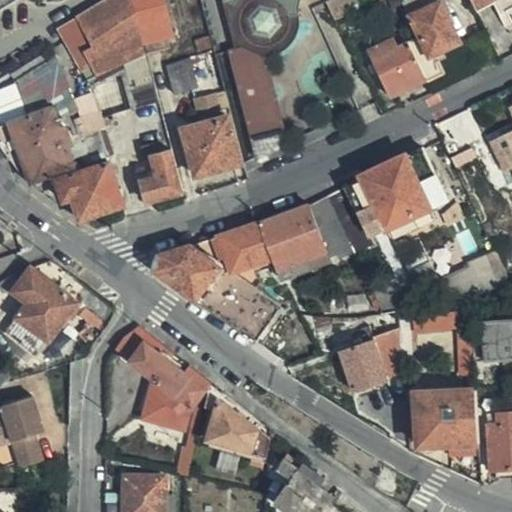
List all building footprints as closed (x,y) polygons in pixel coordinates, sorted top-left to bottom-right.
[(160,104),(147,54),(171,49),(168,40),(176,38),(165,0),(109,0),(58,29),(83,73),(91,68),(98,82),(126,69),(135,110),(160,104)] [(221,0),(233,43),(299,14),(298,10),(300,1),(301,0),(221,0)] [(332,0),(328,2),(327,3),(336,21),(351,14),(349,9),(359,4),(357,0),(332,0)] [(400,0),(409,14),(402,17),(407,27),(413,24),(420,36),(407,43),(426,82),(444,74),(435,54),(459,42),(440,3),(422,10),(416,0),(400,0)] [(511,0),(470,0),(474,7),(489,0),(493,7),(498,17),(511,9),(511,0)] [(489,0),(474,7),(478,14),(493,7),(489,0)] [(299,14),(233,43),(235,51),(229,51),(257,160),(288,145),(263,55),(274,53),(281,51),(288,47),(294,39),(299,29),(300,16),(299,14)] [(369,36),(375,47),(392,39),(386,28),(369,36)] [(396,48),(407,43),(403,34),(392,39),(396,48)] [(390,99),(426,82),(407,43),(396,48),(392,39),(375,47),(367,51),(390,99)] [(190,59),(166,67),(173,95),(198,89),(190,59)] [(32,185),(76,169),(68,147),(72,145),(67,127),(61,129),(54,112),(73,102),(66,91),(72,87),(58,60),(15,84),(33,114),(0,127),(0,143),(23,178),(32,185)] [(230,109),(226,92),(216,94),(221,110),(230,109)] [(221,110),(216,94),(201,98),(193,100),(198,118),(221,110)] [(194,177),(199,176),(240,164),(227,115),(199,124),(181,129),(194,177)] [(151,158),(159,155),(156,143),(139,146),(143,160),(151,158)] [(184,193),(172,151),(159,155),(151,158),(153,165),(156,175),(141,181),(147,203),(184,193)] [(342,190),(329,197),(355,254),(374,245),(370,237),(388,229),(432,208),(448,201),(426,151),(409,160),(342,190)] [(116,184),(109,163),(85,170),(91,192),(116,184)] [(137,169),(141,181),(156,175),(153,165),(137,169)] [(91,192),(85,170),(56,179),(62,201),(72,198),(91,192)] [(72,198),(80,219),(123,206),(116,184),(91,192),(72,198)] [(263,223),(278,266),(283,281),(284,282),(342,260),(355,254),(329,197),(311,207),(263,223)] [(437,221),(432,208),(388,229),(394,240),(437,221)] [(258,272),(278,266),(263,223),(220,237),(194,246),(194,247),(214,263),(228,257),(235,274),(259,288),(261,283),(258,272)] [(255,293),(259,288),(235,274),(228,257),(214,263),(194,247),(194,246),(160,257),(157,271),(258,344),(282,311),(255,293)] [(432,267),(374,294),(382,311),(448,303),(432,267)] [(82,305),(31,268),(13,291),(29,303),(5,333),(38,356),(66,316),(72,321),(82,305)] [(268,287),(261,283),(259,288),(264,293),(268,287)] [(81,316),(103,333),(106,329),(108,326),(85,308),(81,316)] [(472,325),(471,312),(464,313),(465,326),(472,325)] [(445,332),(442,316),(428,318),(430,333),(445,332)] [(511,322),(485,324),(487,362),(511,360),(511,322)] [(118,349),(132,360),(145,341),(169,360),(174,352),(142,326),(136,328),(118,349)] [(89,340),(94,344),(101,336),(96,332),(89,340)] [(354,348),(375,341),(371,332),(351,339),(354,348)] [(401,340),(400,333),(375,341),(354,348),(342,352),(356,394),(389,383),(387,379),(403,369),(403,366),(387,367),(385,341),(401,340)] [(403,366),(401,340),(385,341),(387,367),(403,366)] [(169,360),(145,341),(132,360),(156,378),(146,418),(187,429),(191,410),(207,389),(185,373),(169,360)] [(463,361),(474,361),(473,342),(460,343),(463,355),(463,361)] [(0,378),(5,384),(7,383),(12,376),(0,362),(0,378)] [(212,382),(191,365),(185,373),(207,389),(212,382)] [(422,447),(449,446),(478,445),(481,444),(478,392),(476,392),(418,394),(422,447)] [(0,406),(0,435),(9,433),(12,443),(20,469),(45,461),(36,435),(46,433),(34,396),(0,406)] [(208,440),(267,457),(272,438),(220,401),(208,440)] [(191,477),(205,409),(197,408),(181,475),(187,477),(191,477)] [(491,472),(511,470),(511,414),(500,415),(500,425),(488,426),(491,472)] [(9,433),(0,435),(0,446),(12,443),(9,433)] [(450,455),(479,453),(478,445),(449,446),(450,455)] [(318,483),(318,472),(290,452),(278,468),(292,478),(275,501),(290,511),(322,511),(334,495),(318,483)] [(125,511),(167,511),(167,495),(167,477),(126,476),(125,511)] [(167,495),(167,511),(177,511),(178,495),(167,495)]
